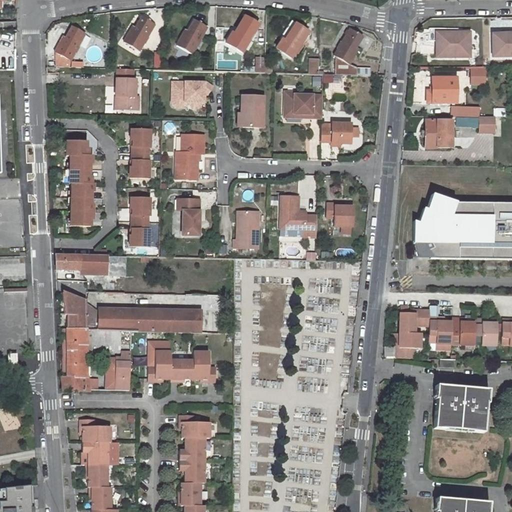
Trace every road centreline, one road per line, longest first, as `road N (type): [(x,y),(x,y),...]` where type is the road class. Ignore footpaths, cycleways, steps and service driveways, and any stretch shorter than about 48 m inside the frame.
road 1 (unclassified): [(50,382),(34,16)]
road 2 (unknown): [(366,374),(418,377),(407,482),(511,491)]
road 3 (unknown): [(39,125),(90,129),(107,150),(102,231),(80,244),(44,245)]
road 4 (unclassified): [(351,511),(375,295)]
road 5 (residential): [(222,169),(387,173)]
road 6 (unclassified): [(387,173),(402,26)]
road 7 (residential): [(375,295),(511,300)]
road 8 (residential): [(402,26),(276,0)]
road 9 (unclassified): [(375,295),(387,173)]
